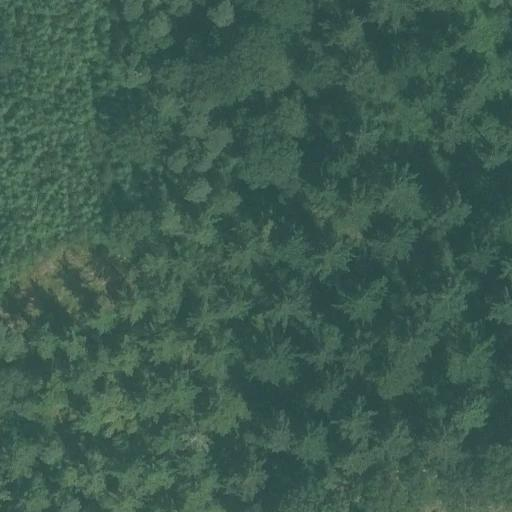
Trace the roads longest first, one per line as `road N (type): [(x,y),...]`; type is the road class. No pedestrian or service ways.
road 1 (track): [(211,508),(228,457),(274,164),(267,0)]
road 2 (track): [(201,511),(511,424)]
road 3 (track): [(70,511),(0,373)]
